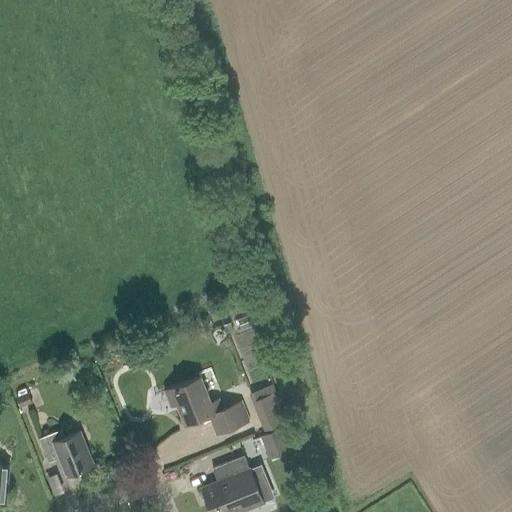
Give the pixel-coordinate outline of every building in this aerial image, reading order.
[(216,435),(247,422),(239,404),(223,411),(217,398),(210,401),(199,377),(161,393),(168,409),(175,406),(184,427),(199,421),(200,424),(210,420),(216,435)] [(273,384),(250,391),(261,426),(284,419),(273,384)] [(16,398),(21,408),(32,403),(28,393),(16,398)] [(262,436),(271,459),(290,452),(282,429),(262,436)] [(65,478),(91,467),(76,431),(61,437),(58,431),(37,440),(47,463),(57,458),(65,478)] [(219,481),(203,487),(212,511),(239,511),(264,502),(251,468),(250,469),(245,456),(214,468),(219,481)] [(0,504),(4,505),(8,466),(0,464),(0,504)]
